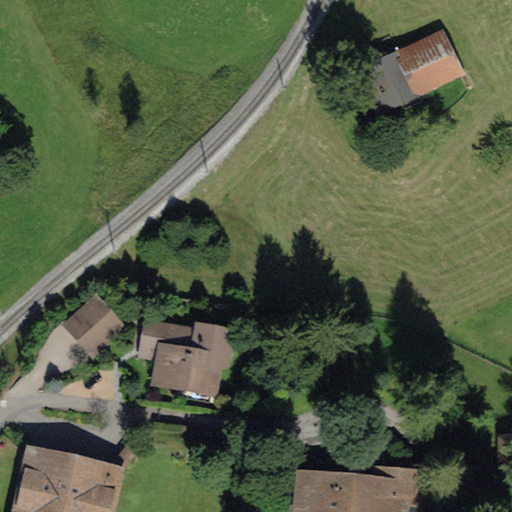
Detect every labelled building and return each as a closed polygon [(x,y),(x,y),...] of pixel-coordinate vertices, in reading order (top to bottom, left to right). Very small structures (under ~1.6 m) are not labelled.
[(438,36),(399,55),(416,90),(456,71),(438,36)] [(381,107),(416,90),(399,55),(363,73),(381,107)] [(118,331),(94,304),(71,325),(95,351),(118,331)] [(158,380),(212,390),(217,362),(198,358),(200,348),(181,345),(183,334),(150,328),(146,349),(162,352),(158,380)] [(503,464),(511,463),(511,445),(503,445),(503,464)] [(23,511),(103,511),(111,479),(35,462),(23,511)] [(415,511),(419,482),(376,478),(375,491),(306,484),(304,511),(415,511)]
